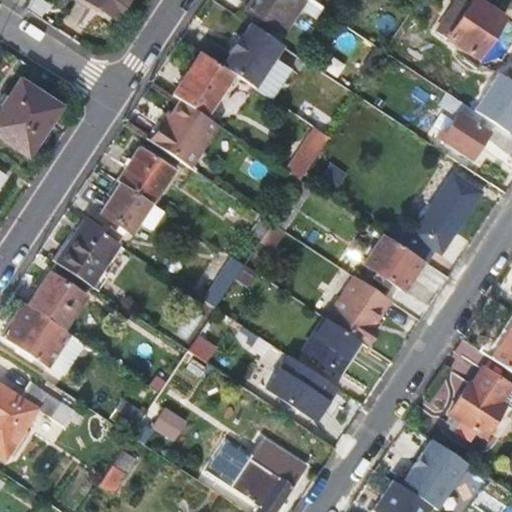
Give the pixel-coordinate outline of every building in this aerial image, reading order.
[(88,0),(115,18),(127,0),(88,0)] [(254,0),(249,8),(284,31),(304,0),(254,0)] [(448,36),(477,54),(504,13),(483,0),(457,0),(448,15),(450,17),(444,27),(450,31),(448,36)] [(310,1),(305,9),(317,17),(322,8),(310,1)] [(282,43),(249,22),(241,35),(239,34),(228,50),(230,52),(221,65),(225,68),(234,73),(253,86),(282,43)] [(378,45),(367,63),(372,67),(384,49),(378,45)] [(200,51),(172,94),(179,98),(206,116),(234,73),(225,68),(221,65),(201,52),(200,51)] [(0,109),(0,136),(27,154),(47,123),(44,121),(54,105),(17,83),(9,96),(7,94),(0,104),(2,106),(0,109)] [(511,109),(485,92),(474,109),(511,133),(511,109)] [(458,110),(443,131),(438,128),(435,132),(470,156),(482,138),(510,156),(511,152),(511,133),(474,109),(456,96),(450,106),(458,110)] [(161,119),(148,139),(187,164),(216,122),(206,116),(179,98),(164,120),(161,119)] [(317,128),(288,170),(300,177),(327,135),(317,128)] [(141,144),(117,179),(121,181),(150,201),(153,203),(177,168),(141,144)] [(452,169),(411,232),(391,218),(382,232),(423,258),(425,260),(434,247),(441,251),(482,188),(452,169)] [(121,181),(101,212),(130,231),(150,201),(121,181)] [(264,215),(254,231),(261,235),(271,220),(264,215)] [(85,219),(56,263),(91,286),(119,242),(85,219)] [(284,228),(271,220),(261,235),(259,239),(272,247),(284,228)] [(361,259),(403,287),(423,258),(382,232),(380,230),(361,259)] [(231,254),(215,280),(227,287),(243,262),(231,254)] [(49,271),(28,304),(51,320),(63,328),(85,294),(49,271)] [(390,298),(352,273),(324,316),(359,338),(364,342),(375,326),(373,325),(390,298)] [(215,280),(204,297),(216,305),(227,287),(215,280)] [(18,346),(19,344),(50,365),(72,333),(66,329),(63,328),(51,320),(28,304),(23,301),(1,335),(18,346)] [(216,305),(187,348),(199,357),(228,313),(216,305)] [(324,315),(303,348),(337,371),(359,338),(324,316),(324,315)] [(511,325),(491,358),(511,371),(511,325)] [(316,418),(336,387),(288,355),(267,386),(316,418)] [(449,413),(485,435),(505,404),(501,401),(511,386),(483,367),(472,383),(470,381),(449,413)] [(0,454),(6,458),(15,443),(14,442),(36,408),(49,417),(60,401),(31,381),(20,397),(0,384),(0,454)] [(271,424),(231,484),(259,504),(255,510),(257,511),(274,511),(314,452),(271,424)] [(130,434),(99,481),(114,490),(145,444),(130,434)] [(466,463),(431,440),(400,486),(431,506),(436,510),(466,463)] [(452,490),(472,501),(485,476),(465,466),(452,490)] [(373,511),(426,511),(431,506),(400,486),(392,481),(372,511),(373,511)]
